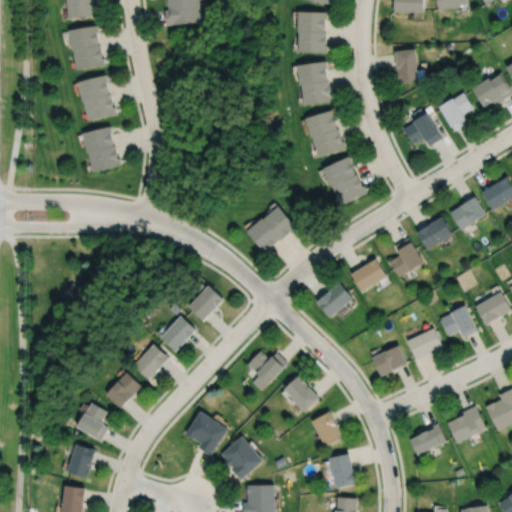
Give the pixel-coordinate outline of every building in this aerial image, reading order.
[(68,0),(70,19),(100,16),(99,9),(97,9),(96,0),(68,0)] [(168,0),(169,9),(165,10),(166,25),(202,22),(199,0),(168,0)] [(395,0),(395,11),(425,12),(425,0),(395,0)] [(438,0),(441,10),(470,3),(469,0),(438,0)] [(325,33),(326,19),(328,19),(329,12),(299,11),(298,32),(299,32),(325,33)] [(101,46),(99,33),(101,33),(100,26),(70,31),(74,51),(75,51),(101,46)] [(299,32),(299,52),(328,53),(329,46),(327,46),(327,33),(325,33),(299,32)] [(75,51),(79,71),(108,66),(107,59),(105,59),(103,46),(101,46),(75,51)] [(396,52),(400,82),(427,79),(426,70),(418,71),(418,67),(419,66),(417,49),(396,52)] [(328,82),(326,69),(328,68),(327,61),(298,65),(301,86),(302,86),(328,82)] [(475,89),(485,104),(493,98),(496,102),(511,91),(511,86),(503,72),(475,89)] [(111,96),(108,83),(110,83),(108,75),(80,82),(85,103),(86,102),(111,96)] [(302,86),(305,106),(334,102),(333,95),(331,95),(330,82),(328,82),(302,86)] [(440,102),(455,127),(468,119),(466,115),(467,114),(465,110),(475,104),(465,88),(455,94),(455,93),(440,102)] [(86,102),(91,122),(120,115),(118,108),(116,108),(113,96),(111,96),(86,102)] [(338,125),(333,107),(307,115),(312,133),(313,133),(338,125)] [(404,125),(414,141),(425,134),(430,143),(443,135),(440,129),(441,128),(429,108),(415,116),(416,118),(404,125)] [(313,133),(320,153),(347,145),(341,124),(338,125),(313,133)] [(116,147),(113,135),(115,134),(112,126),(84,133),(89,154),(91,154),(116,147)] [(91,154),(95,172),(124,164),(123,160),(121,160),(118,147),(116,147),(91,154)] [(357,171),(352,159),(354,158),(351,152),(324,165),(332,183),(334,182),(357,171)] [(334,182),(342,201),(369,189),(366,182),(364,183),(359,171),(357,171),(334,182)] [(484,188),(494,206),(511,194),(511,177),(509,173),(484,188)] [(451,209),(462,227),(488,210),(477,193),(451,209)] [(281,235),(281,236),(291,228),(293,230),(298,225),(279,202),(264,215),(281,235)] [(418,229),(429,246),(454,231),(443,213),(418,229)] [(264,215),(263,214),(247,227),(266,250),(272,246),(270,244),(281,235),(264,215)] [(390,259),(399,275),(425,259),(413,238),(412,239),(409,235),(396,243),(402,252),(390,259)] [(352,271),(363,289),(388,273),(377,255),(352,271)] [(317,298),(331,314),(354,295),(340,279),(317,298)] [(72,280),(61,291),(62,292),(61,294),(68,301),(81,288),(72,280)] [(209,282),(188,303),(203,318),(224,296),(209,282)] [(477,304),(487,322),(511,307),(511,305),(503,289),(477,304)] [(441,316),(449,333),(461,327),(465,335),(479,328),(477,324),(478,323),(467,302),(452,309),(453,310),(441,316)] [(161,334),(176,348),(196,326),(181,312),(161,334)] [(409,338),(418,357),(445,344),(436,325),(409,338)] [(134,363),(149,377),(169,355),(154,341),(134,363)] [(373,355),(381,374),(409,361),(400,342),(373,355)] [(261,348),(248,362),(268,381),(288,360),(277,350),(274,354),(273,353),(270,357),(261,348)] [(106,391),(121,406),(142,384),(126,369),(106,391)] [(285,386),(295,396),(293,397),(306,410),(321,396),(300,373),(285,386)] [(487,404),(499,429),(511,422),(511,386),(500,392),(502,397),(487,404)] [(94,401),(92,405),(86,402),(82,409),(87,412),(79,426),(103,439),(111,426),(101,420),(107,409),(94,401)] [(449,421),(458,441),(482,430),(481,429),(487,426),(477,403),(462,410),(463,412),(456,415),(457,417),(449,421)] [(201,408),(186,432),(201,441),(198,445),(211,453),(228,426),(201,408)] [(312,419),(326,445),(344,436),(339,427),(340,427),(331,409),(312,419)] [(412,437),(419,453),(448,439),(439,421),(426,427),(427,429),(422,431),(422,430),(416,432),(418,435),(412,437)] [(222,452),(226,457),(232,464),(233,465),(231,467),(241,478),(264,458),(243,434),(222,452)] [(79,442),(69,471),(89,478),(99,449),(79,442)] [(330,455),(333,472),(334,472),(337,486),(357,482),(351,451),(330,455)] [(248,483),(248,492),(248,501),(243,501),(243,511),(275,511),(275,483),(248,483)] [(67,484),(63,511),(84,511),(88,487),(67,484)] [(500,501),(506,511),(511,511),(511,492),(511,493),(511,494),(500,501)] [(338,495),(338,508),(337,508),(336,511),(356,511),(358,496),(338,495)] [(461,508),(461,511),(491,511),(490,503),(467,506),(467,507),(461,508)]
